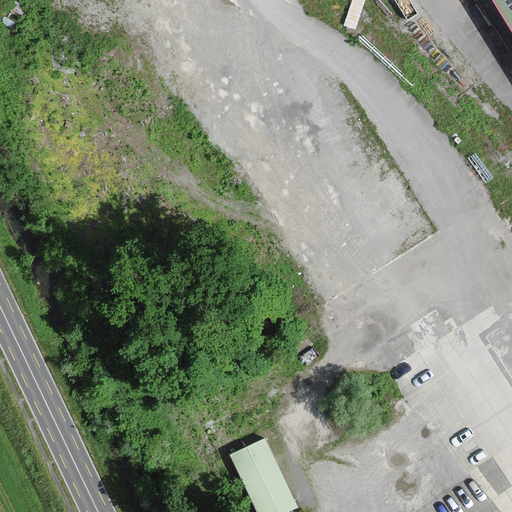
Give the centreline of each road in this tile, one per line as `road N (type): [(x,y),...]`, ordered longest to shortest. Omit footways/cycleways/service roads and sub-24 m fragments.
road 1 (primary): [(0,306),(98,511)]
road 2 (unknown): [(345,511),(441,435)]
